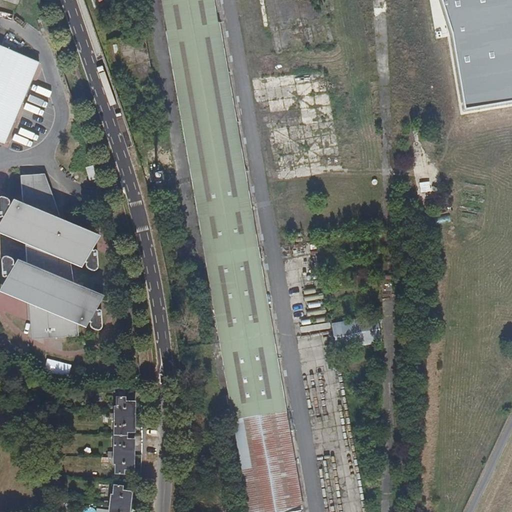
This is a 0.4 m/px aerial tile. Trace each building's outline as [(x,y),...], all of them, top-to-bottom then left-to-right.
[(3,0),(0,8),(17,13),(20,6),(3,0)] [(303,506),(213,0),(163,0),(249,511),(299,511),(299,507),(303,506)] [(511,0),(443,0),(453,33),(466,108),(511,100),(511,0)] [(126,89),(151,85),(144,33),(109,38),(112,63),(122,62),(126,89)] [(0,150),(5,153),(41,72),(0,53),(0,150)] [(18,211),(28,216),(26,193),(44,192),(53,227),(58,229),(43,183),(16,183),(18,211)] [(97,246),(58,229),(53,227),(44,192),(26,193),(28,216),(18,211),(10,207),(0,222),(0,240),(21,250),(33,255),(35,278),(22,272),(14,269),(0,291),(0,298),(22,308),(28,311),(31,336),(33,339),(37,341),(60,340),(60,331),(73,330),(82,336),(99,306),(70,293),(67,270),(80,276),(97,246)] [(33,255),(21,250),(22,272),(35,278),(33,255)] [(28,311),(22,308),(26,347),(74,342),(73,330),(60,331),(60,340),(37,341),(33,339),(31,336),(28,311)] [(374,317),(331,323),(335,345),(377,339),(374,317)] [(373,350),(362,352),(364,364),(375,363),(373,350)] [(122,477),(133,477),(133,447),(126,447),(126,439),(133,439),(133,411),(122,411),(122,406),(115,405),(115,415),(112,415),(112,422),(108,422),(108,427),(112,427),(112,459),(107,459),(107,464),(112,464),(112,472),(114,472),(114,480),(122,480),(122,477)] [(127,511),(129,500),(121,499),(121,495),(113,494),(112,503),(109,502),(109,508),(103,508),(102,511),(127,511)]
